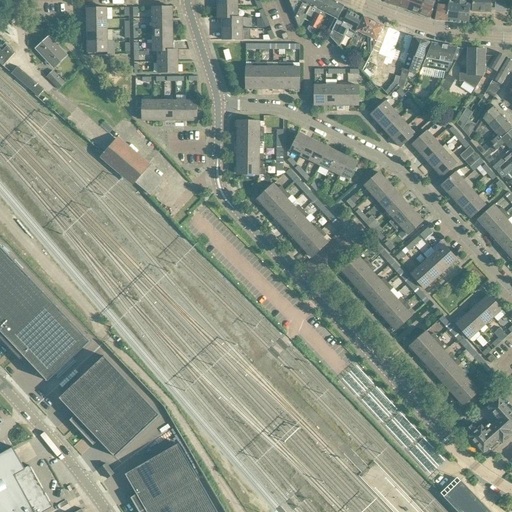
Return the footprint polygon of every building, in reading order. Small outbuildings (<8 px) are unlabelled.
[(254,0),(258,9),(262,7),(259,0),(254,0)] [(307,15),(314,0),(288,0),(295,17),(298,27),(299,27),(300,27),(306,15),(307,15)] [(314,34),(325,13),(331,0),(314,0),(307,15),(313,19),(309,28),(311,32),(314,34)] [(338,20),(344,8),(343,8),(344,6),(332,0),(331,0),(325,13),(332,17),(325,31),(330,34),(329,36),(330,36),(331,35),(334,28),(338,20)] [(408,3),(409,0),(396,0),(395,6),(406,10),(407,10),(410,4),(408,3)] [(407,10),(419,14),(423,0),(409,0),(408,3),(410,4),(407,10)] [(430,18),(433,9),(435,2),(431,0),(423,0),(419,14),(430,18)] [(445,21),(447,21),(448,11),(449,5),(447,5),(443,5),(444,2),(445,2),(445,0),(438,0),(436,10),(435,20),(445,21)] [(457,23),(459,0),(453,0),(453,2),(449,2),(449,5),(447,21),(457,23)] [(469,24),(470,14),(471,4),(467,3),(466,0),(459,0),(457,23),(469,24)] [(495,0),(495,1),(506,1),(505,0),(472,0),(472,11),(490,12),(490,0),(495,0)] [(153,19),(172,18),(172,7),(153,7),(153,19)] [(238,18),(238,17),(238,7),(218,7),(218,18),(223,18),(223,17),(238,18)] [(107,8),(87,8),(87,20),(107,19),(112,19),(112,8),(107,8)] [(356,32),(362,18),(344,8),(338,20),(334,28),(331,35),(330,36),(339,47),(345,35),(352,38),(355,32),(356,32)] [(266,27),(270,25),(266,15),(262,17),(266,27)] [(367,36),(374,21),(363,16),(362,18),(356,32),(355,32),(352,38),(350,44),(355,46),(361,34),(366,36),(367,36)] [(223,29),(242,29),(242,17),(238,17),(238,18),(223,17),(223,18),(223,29)] [(153,30),(172,29),(172,18),(153,19),(153,30)] [(107,19),(87,20),(87,22),(88,31),(107,31),(107,19)] [(125,30),(130,30),(129,21),(125,21),(125,24),(120,24),(120,30),(125,30)] [(373,50),(385,26),(374,21),(367,36),(369,53),(371,54),(373,50)] [(383,30),(373,52),(389,58),(386,66),(392,68),(395,60),(405,64),(409,54),(414,37),(389,28),(388,32),(383,30)] [(153,41),(173,40),(172,29),(153,30),(153,41)] [(242,40),(242,29),(223,29),(223,40),(242,40)] [(107,31),(88,31),(88,42),(107,41),(107,31)] [(427,52),(430,42),(414,37),(409,54),(405,64),(404,65),(402,74),(407,76),(409,70),(419,74),(419,73),(420,76),(421,74),(423,70),(421,70),(427,52)] [(49,38),(37,49),(54,67),(66,55),(49,38)] [(173,50),(173,40),(153,41),(153,51),(158,51),(173,50)] [(107,41),(88,42),(88,44),(88,52),(107,52),(108,55),(115,55),(114,41),(107,41)] [(435,69),(446,46),(432,43),(429,52),(424,67),(435,69)] [(0,63),(3,66),(4,66),(15,53),(7,46),(2,51),(0,48),(0,63)] [(463,48),(457,48),(446,46),(435,69),(444,71),(447,72),(451,64),(453,59),(457,60),(463,48)] [(496,56),(485,55),(485,49),(468,49),(468,68),(460,67),(459,82),(464,82),(475,90),(487,70),(496,56)] [(158,62),(178,62),(178,50),(173,50),(158,51),(158,62)] [(229,50),(223,51),(226,61),(231,59),(229,50)] [(139,59),(139,56),(153,55),(153,51),(138,51),(134,51),(134,59),(139,59)] [(499,71),(507,57),(498,52),(496,56),(487,70),(492,73),(486,82),(491,85),(499,71)] [(499,90),(506,77),(511,67),(511,60),(507,57),(499,71),(491,85),(499,90)] [(362,71),(366,63),(360,59),(357,66),(359,69),(362,71)] [(178,62),(158,62),(159,73),(178,72),(178,62)] [(246,67),(246,89),(257,89),(262,89),(267,89),(283,89),(288,89),(300,89),(300,67),(293,67),(293,63),(290,63),(286,63),(283,63),(279,63),(279,67),(267,67),(267,63),(266,63),(262,63),(260,63),(252,63),(252,67),(246,67)] [(38,96),(45,89),(18,66),(12,73),(12,74),(36,95),(38,96)] [(53,70),(47,77),(59,89),(65,83),(53,70)] [(401,77),(396,76),(394,82),(385,92),(389,96),(399,84),(401,77)] [(325,86),(315,86),(315,105),(326,105),(325,86)] [(336,105),(336,86),(325,86),(326,105),(336,105)] [(347,105),(347,86),(336,86),(336,105),(347,105)] [(359,105),(359,95),(359,86),(347,86),(347,105),(359,105)] [(402,97),(405,94),(400,88),(396,91),(402,97)] [(411,107),(415,104),(409,98),(405,101),(411,107)] [(153,120),(153,101),(142,101),(142,120),(153,120)] [(164,120),(164,101),(153,101),(153,120),(164,120)] [(175,120),(175,101),(164,101),(164,120),(175,120)] [(186,120),(186,101),(175,101),(175,120),(186,120)] [(197,120),(197,101),(186,101),(186,120),(197,120)] [(378,122),(393,109),(386,101),(371,114),(378,122)] [(415,104),(411,107),(412,108),(415,111),(417,113),(420,110),(415,104)] [(479,134),(501,114),(494,106),(488,112),(475,132),(474,132),(470,139),(471,140),(474,138),(477,135),(479,134)] [(386,130),(400,117),(393,109),(378,122),(386,130)] [(495,132),(507,121),(501,114),(479,134),(481,137),(492,128),(495,132)] [(463,131),(469,120),(461,115),(456,123),(463,131)] [(393,139),(407,125),(400,117),(386,130),(393,139)] [(108,133),(112,128),(103,120),(97,127),(99,129),(92,137),(104,147),(113,136),(108,133)] [(470,139),(474,132),(473,130),(476,124),(469,120),(463,131),(470,139)] [(264,143),(264,138),(264,128),(260,127),(260,121),(238,121),(237,174),(258,175),(258,169),(263,169),(263,155),(258,155),(259,143),(264,143)] [(494,145),(511,129),(511,127),(507,121),(495,132),(498,136),(491,141),(494,145)] [(407,125),(393,139),(401,147),(415,134),(407,125)] [(455,135),(458,133),(453,126),(449,129),(455,135)] [(511,142),(511,129),(494,145),(486,152),(482,155),(485,158),(493,152),(493,153),(500,147),(503,150),(507,146),(508,147),(511,142)] [(420,152),(434,139),(427,131),(413,144),(420,152)] [(300,156),(309,138),(299,133),(290,151),(300,156)] [(458,133),(455,135),(460,142),(464,139),(458,133)] [(310,160),(318,143),(309,138),(300,156),(310,160)] [(476,148),(480,145),(474,138),(471,140),(470,141),(476,148)] [(427,160),(442,147),(434,139),(420,152),(427,160)] [(146,167),(115,141),(104,154),(147,191),(150,193),(154,188),(158,192),(161,189),(157,185),(161,180),(146,167)] [(511,156),(511,142),(508,147),(510,150),(506,153),(506,154),(501,159),(498,162),(493,166),(496,170),(511,156)] [(320,165),(328,147),(318,143),(310,160),(320,165)] [(464,161),(474,152),(467,143),(463,146),(467,149),(460,155),(464,161)] [(486,152),(480,145),(476,148),(482,155),(486,152)] [(329,170),(338,152),(328,147),(320,165),(329,170)] [(434,168),(449,155),(442,147),(427,160),(434,168)] [(339,174),(347,157),(338,152),(329,170),(339,174)] [(484,162),(482,160),(474,152),(464,161),(473,171),(477,168),(484,162)] [(449,155),(434,168),(442,177),(457,164),(449,155)] [(291,157),(287,160),(293,166),(296,163),(291,157)] [(347,157),(339,174),(349,179),(358,162),(347,157)] [(491,171),(485,164),(484,162),(477,168),(483,176),(485,175),(491,171)] [(511,169),(511,162),(502,171),(506,175),(511,169)] [(301,175),(304,172),(298,165),(295,168),(301,175)] [(295,182),(299,179),(290,169),(286,172),(295,182)] [(449,193),(467,177),(459,169),(441,185),(449,193)] [(489,179),(491,177),(493,180),(496,177),(491,171),(485,175),(489,179)] [(301,175),(307,182),(310,179),(304,172),(301,175)] [(372,194),(387,181),(379,172),(364,185),(372,194)] [(456,201),(471,188),(474,185),(467,177),(449,193),(456,201)] [(304,192),(308,189),(299,179),(295,182),(304,192)] [(379,202),(394,189),(387,181),(372,194),(379,202)] [(505,187),(499,181),(496,184),(502,190),(505,187)] [(317,192),(320,189),(314,182),(310,185),(317,192)] [(327,235),(320,228),(317,224),(313,227),(305,219),(309,215),(299,205),(296,208),(288,199),(291,196),(281,186),(278,189),(273,184),(257,199),(312,257),(328,243),(323,238),(327,235)] [(463,209),(478,196),(471,188),(456,201),(463,209)] [(313,202),(317,198),(308,189),(304,192),(313,202)] [(323,198),(326,195),(320,189),(317,192),(323,198)] [(386,210),(401,197),(394,189),(379,202),(386,210)] [(478,196),(463,209),(471,218),(485,205),(478,196)] [(394,218),(408,205),(401,197),(386,210),(394,218)] [(322,211),(326,208),(317,198),(313,202),(322,211)] [(331,207),(333,204),(334,204),(328,198),(325,201),(331,207)] [(346,202),(352,208),(356,205),(350,199),(346,202)] [(401,226),(415,213),(408,205),(394,218),(401,226)] [(511,218),(508,214),(502,207),(498,210),(494,205),(478,220),(511,257),(511,225),(508,221),(511,218)] [(331,221),(335,218),(326,208),(322,211),(331,221)] [(361,218),(365,215),(359,209),(356,212),(361,218)] [(415,213),(401,226),(408,234),(423,221),(415,213)] [(372,215),(368,219),(365,215),(361,218),(368,226),(376,220),(372,215)] [(331,221),(340,231),(344,227),(335,218),(331,221)] [(379,231),(375,227),(379,224),(376,220),(368,226),(376,234),(379,231)] [(425,236),(431,230),(428,227),(422,233),(425,236)] [(376,234),(379,238),(381,240),(384,237),(379,231),(376,234)] [(418,236),(412,242),(415,245),(421,240),(418,236)] [(381,254),(385,250),(376,240),(372,244),(381,254)] [(384,244),(390,251),(394,248),(388,241),(384,244)] [(409,251),(415,245),(412,242),(406,247),(409,251)] [(0,245),(0,336),(21,359),(24,356),(48,381),(56,373),(90,342),(0,245)] [(449,267),(457,259),(444,245),(436,252),(449,267)] [(390,264),(394,260),(385,250),(381,254),(390,264)] [(405,254),(402,251),(395,257),(398,260),(405,254)] [(441,274),(449,267),(436,252),(428,259),(441,274)] [(375,268),(373,265),(366,258),(363,261),(358,256),(342,271),(396,331),(412,316),(408,312),(411,308),(401,297),(398,300),(390,291),(393,288),(383,278),(380,280),(372,272),(375,268)] [(433,281),(441,274),(428,259),(420,267),(433,281)] [(398,274),(402,270),(394,260),(390,264),(398,274)] [(424,289),(433,281),(420,267),(411,274),(424,289)] [(407,283),(411,280),(402,270),(398,274),(407,283)] [(416,293),(420,290),(411,280),(407,283),(416,293)] [(429,300),(425,296),(420,290),(416,293),(425,303),(429,300)] [(489,295),(481,302),(494,317),(502,309),(489,295)] [(481,302),(473,310),(486,324),(494,317),(481,302)] [(473,310),(465,317),(478,331),(486,324),(473,310)] [(453,326),(449,322),(443,316),(439,319),(449,329),(453,326)] [(463,319),(457,324),(470,339),(472,341),(475,341),(480,336),(480,334),(478,331),(465,317),(463,319)] [(457,339),(461,336),(453,326),(449,329),(457,339)] [(500,327),(494,333),(499,338),(502,341),(508,336),(500,327)] [(427,332),(411,346),(417,354),(421,358),(435,374),(439,377),(453,393),(456,397),(463,405),(480,391),(475,386),(479,383),(474,377),(472,375),(469,372),(461,364),(456,359),(451,353),(448,356),(444,352),(448,347),(444,343),(444,344),(441,341),(439,338),(434,333),(431,337),(427,332)] [(466,349),(470,345),(461,336),(457,339),(466,349)] [(499,338),(492,344),(495,347),(502,341),(499,338)] [(475,359),(479,355),(470,345),(466,349),(475,359)] [(485,356),(491,350),(488,347),(482,353),(485,356)] [(491,363),(495,359),(491,354),(487,358),(491,363)] [(488,365),(483,359),(479,355),(475,359),(484,369),(488,365)] [(104,356),(59,398),(76,415),(71,420),(82,432),(132,385),(104,356)] [(484,369),(493,379),(497,375),(488,365),(484,369)] [(132,385),(82,432),(93,444),(98,439),(115,457),(159,415),(132,385)] [(511,417),(499,403),(491,410),(493,413),(495,411),(511,430),(511,417)] [(503,443),(511,434),(511,430),(495,411),(493,413),(491,410),(490,411),(500,422),(492,428),(487,422),(485,424),(480,418),(473,424),(473,423),(465,431),(484,452),(499,439),(503,443)] [(178,443),(125,474),(137,494),(137,495),(132,498),(140,511),(198,478),(178,443)] [(25,468),(13,447),(0,454),(0,511),(43,511),(53,507),(30,465),(25,468)] [(100,468),(108,478),(114,474),(106,463),(100,468)] [(217,511),(198,478),(140,511),(217,511)] [(491,511),(461,480),(444,496),(458,511),(491,511)]
